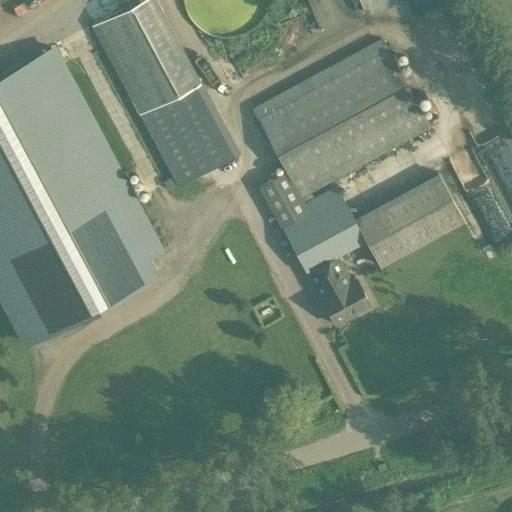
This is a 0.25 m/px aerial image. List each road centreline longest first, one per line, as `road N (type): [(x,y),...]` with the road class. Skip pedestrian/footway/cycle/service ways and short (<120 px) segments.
road 1 (unknown): [(361,424),(258,230),(240,209),(222,204),(203,214),(160,291),(77,344),(52,392),(44,430),(45,511)]
road 2 (unclassified): [(85,511),(511,376)]
